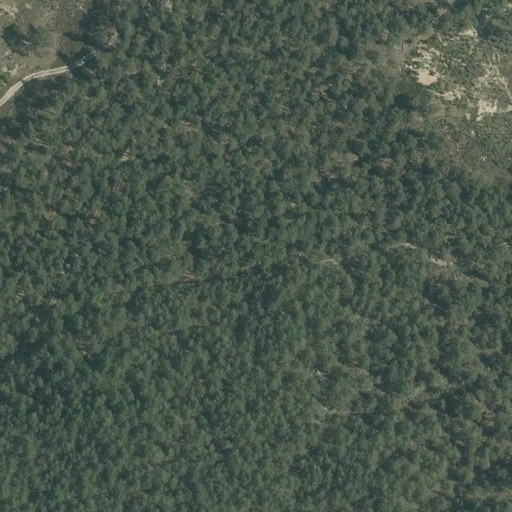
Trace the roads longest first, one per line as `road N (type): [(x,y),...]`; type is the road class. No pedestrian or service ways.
road 1 (track): [(43,310),(403,248),(439,263),(511,244)]
road 2 (track): [(0,383),(121,179),(149,116),(165,63),(167,0)]
road 3 (track): [(166,8),(144,11),(90,55),(34,75),(0,102)]
